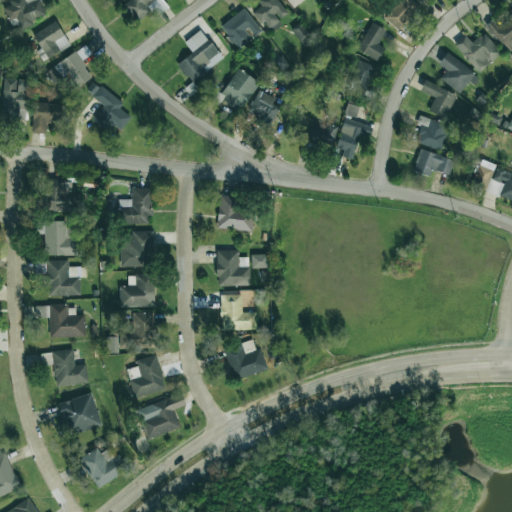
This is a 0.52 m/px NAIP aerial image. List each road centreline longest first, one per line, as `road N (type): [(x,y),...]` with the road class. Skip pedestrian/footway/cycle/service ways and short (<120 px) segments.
road 1 (residential): [(0,148),(378,189),(511,225)]
road 2 (secondary): [(511,353),(403,362),(320,383),(218,431),(111,511)]
road 3 (secondary): [(144,511),(228,450),(308,410),(418,381),(511,376)]
road 4 (residential): [(16,150),(16,379),(39,450),(77,511)]
road 5 (residential): [(189,170),(187,352),(228,450)]
road 6 (residential): [(79,0),(163,99),(275,174)]
road 7 (residential): [(476,0),(413,66),(386,135),(378,189)]
